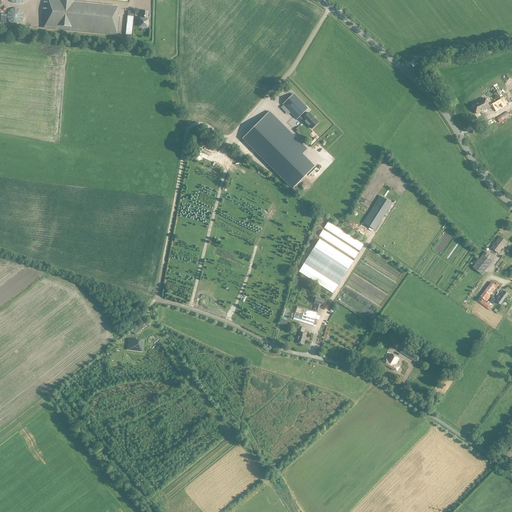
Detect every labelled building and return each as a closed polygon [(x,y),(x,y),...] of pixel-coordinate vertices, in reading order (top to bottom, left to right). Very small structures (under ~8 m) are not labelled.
[(64,0),(63,0),(63,2),(50,1),(47,23),(115,30),(117,8),(70,3),(70,1),(64,0)] [(148,28),(148,19),(147,19),(148,11),(142,11),(141,19),(140,19),(139,27),(148,28)] [(301,81),(292,91),(298,97),(305,89),(305,90),(308,87),(305,84),(301,81)] [(303,114),(308,109),(293,94),(282,104),(297,119),(300,116),(303,114)] [(474,105),(472,105),(477,114),(484,110),(485,111),(490,108),(490,107),(491,106),(494,112),(504,106),(501,100),(494,104),(493,103),(489,106),(485,98),(475,104),(474,103),(473,103),(474,105)] [(495,116),(498,120),(508,113),(505,109),(495,116)] [(302,154),(307,149),(269,112),(243,138),(292,188),(314,167),(302,154)] [(305,116),(303,114),(300,116),(303,119),(302,119),(312,129),(318,123),(309,113),(305,116)] [(372,228),(389,201),(381,196),(363,223),(372,228)] [(354,259),(358,252),(323,229),(319,237),(354,259)] [(345,238),(348,232),(340,229),(338,235),(345,238)] [(492,248),(499,254),(500,252),(499,251),(502,248),(503,249),(508,242),(500,237),(495,243),(494,243),(492,245),(493,246),(492,248)] [(319,239),(298,271),(332,293),(353,261),(319,239)] [(482,275),(492,262),(487,258),(487,259),(483,255),(473,268),(482,275)] [(491,282),(480,296),(487,301),(499,285),(497,283),(495,285),(491,282)] [(335,295),(354,304),(357,298),(338,289),(335,295)] [(497,297),(498,298),(496,301),(500,305),(508,294),(504,291),(500,296),(499,295),(497,297)] [(316,297),(314,303),(315,304),(313,310),(319,312),(321,305),(322,306),(324,300),(316,297)] [(479,302),(490,310),(493,306),(493,305),(494,305),(488,301),(487,303),(482,299),(479,302)] [(312,325),(316,313),(297,307),(293,319),(312,325)] [(144,325),(141,322),(130,331),(132,334),(144,325)] [(296,335),(298,335),(296,343),(303,345),(307,333),(303,332),(304,328),(299,327),(296,335)] [(143,341),(129,339),(128,348),(142,350),(143,341)] [(421,355),(422,354),(413,348),(411,349),(404,345),(400,352),(417,362),(421,355)] [(384,364),(397,372),(400,366),(396,364),(399,359),(392,354),(388,361),(386,360),(384,364)]
